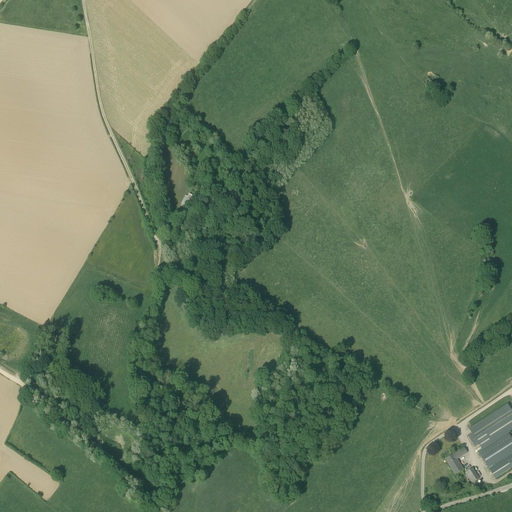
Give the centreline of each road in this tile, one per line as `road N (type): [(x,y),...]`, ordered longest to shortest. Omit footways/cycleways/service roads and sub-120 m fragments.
road 1 (track): [(84,0),(103,114),(159,254)]
road 2 (track): [(0,369),(113,458),(157,511)]
road 3 (track): [(422,511),(429,444),(511,387)]
